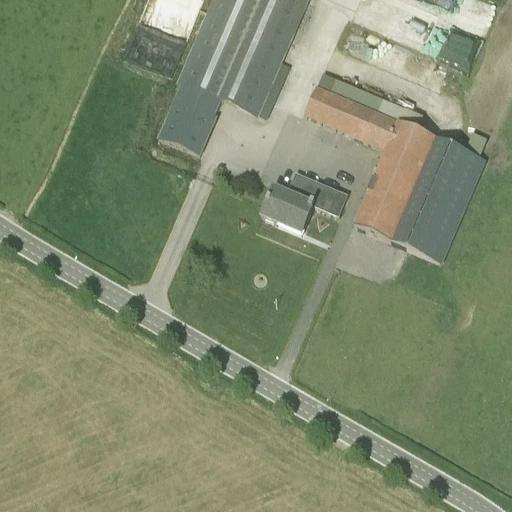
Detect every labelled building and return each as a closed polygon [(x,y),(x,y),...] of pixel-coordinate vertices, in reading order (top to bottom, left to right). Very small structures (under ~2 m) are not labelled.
[(216,120),(222,106),(266,125),(273,108),(267,105),(311,0),(310,0),(214,0),(177,88),(181,89),(157,143),(200,162),(218,121),(216,120)] [(472,6),(465,25),(490,35),(497,16),(472,6)] [(469,52),(465,68),(477,71),(481,56),(469,52)] [(441,268),(449,250),(485,164),(398,126),(317,92),(304,122),(386,156),(354,231),(441,268)] [(471,155),(485,162),(493,145),(479,139),(471,155)] [(303,236),(314,211),(340,221),(349,200),(296,178),(288,197),(275,191),(262,222),(278,229),(279,225),(303,236)]
